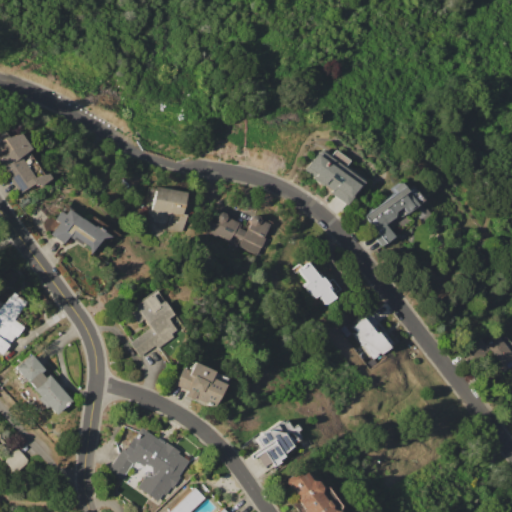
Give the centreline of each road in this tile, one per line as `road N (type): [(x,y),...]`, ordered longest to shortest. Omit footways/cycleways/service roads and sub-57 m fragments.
road 1 (residential): [(0,82),(54,101),(139,151),(267,182),(302,201),(371,271),(511,454)]
road 2 (residential): [(92,511),(97,384),(90,333),(0,207)]
road 3 (residential): [(97,384),(161,400),(209,436),(272,511)]
